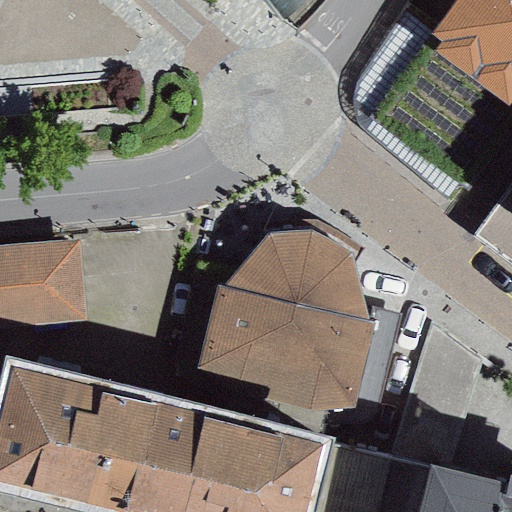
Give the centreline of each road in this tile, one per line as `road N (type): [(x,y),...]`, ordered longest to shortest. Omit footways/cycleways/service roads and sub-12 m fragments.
road 1 (unclassified): [(511,313),(268,109)]
road 2 (unclassified): [(0,205),(173,190),(203,176),(268,109)]
road 3 (unclassified): [(268,109),(146,0)]
road 4 (unclassified): [(268,109),(364,0)]
